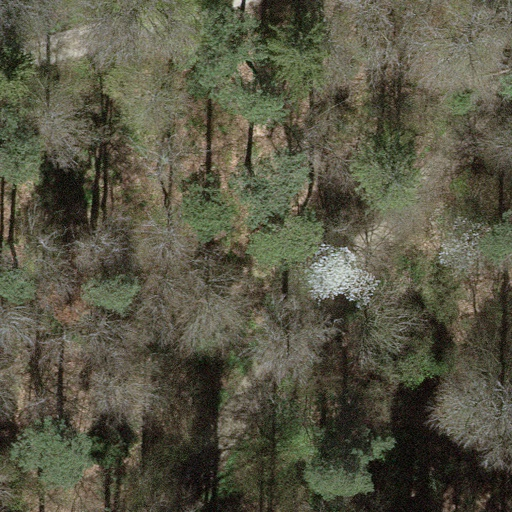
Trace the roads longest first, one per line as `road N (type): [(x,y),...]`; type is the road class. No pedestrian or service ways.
road 1 (track): [(166,511),(340,275),(511,67)]
road 2 (track): [(0,55),(203,0)]
